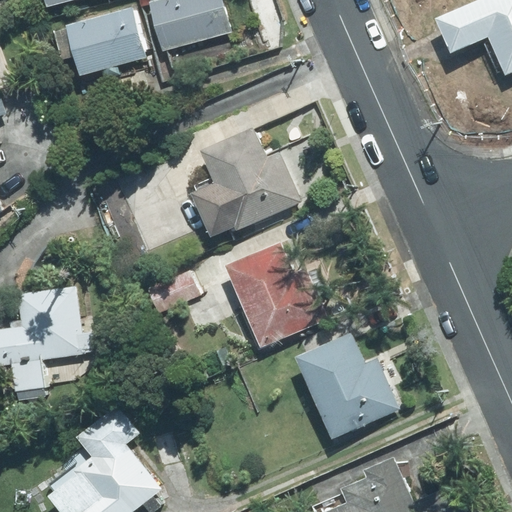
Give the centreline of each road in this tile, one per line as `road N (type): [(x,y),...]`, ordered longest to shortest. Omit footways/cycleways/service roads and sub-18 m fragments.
road 1 (residential): [(339,0),(440,234)]
road 2 (residential): [(440,234),(511,397)]
